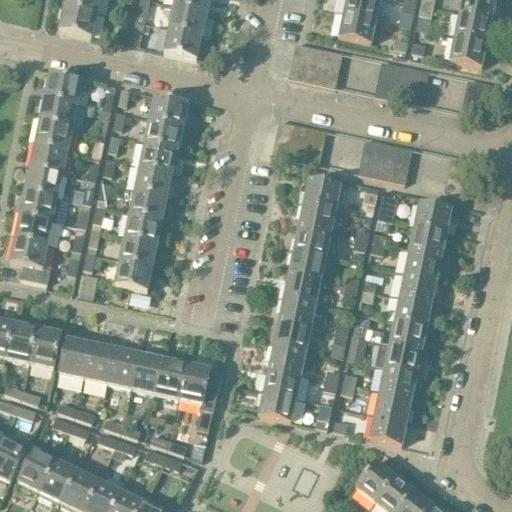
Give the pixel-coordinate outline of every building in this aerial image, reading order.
[(67,0),(65,11),(96,17),(99,0),(67,0)] [(174,0),(173,9),(204,16),(207,0),(174,0)] [(373,0),(346,0),(342,19),(376,26),(381,2),(395,5),(373,0)] [(403,0),(402,6),(414,9),(416,0),(403,0)] [(422,0),(420,9),(432,12),(434,3),(422,0)] [(485,0),(461,0),(457,18),(490,25),(495,2),(485,0)] [(139,2),(136,19),(145,21),(149,5),(139,2)] [(401,17),(412,19),(414,9),(402,6),(401,17)] [(120,24),(129,26),(132,9),(123,8),(120,24)] [(173,9),(168,33),(199,40),(204,16),(173,9)] [(420,9),(414,35),(426,38),(432,12),(420,9)] [(65,11),(60,36),(90,42),(96,17),(65,11)] [(452,42),(485,49),(490,25),(457,18),(452,42)] [(337,43),(371,50),(376,26),(342,19),(337,43)] [(135,26),(131,43),(140,45),(144,28),(135,26)] [(118,31),(115,47),(124,49),(127,33),(118,31)] [(168,33),(163,58),(194,64),(199,40),(168,33)] [(485,49),(452,42),(447,66),(480,73),(485,49)] [(392,54),(404,57),(407,46),(394,44),(392,54)] [(412,47),(410,58),(422,61),(424,50),(412,47)] [(294,49),(291,61),(316,66),(318,54),(294,49)] [(318,54),(316,66),(339,71),(342,59),(318,54)] [(291,61),(289,72),(313,77),(316,66),(291,61)] [(316,66),(313,77),(337,82),(339,71),(316,66)] [(380,66),(378,79),(402,84),(404,72),(380,66)] [(286,84),(311,89),(313,77),(289,72),(286,84)] [(404,72),(402,84),(425,89),(428,77),(404,72)] [(313,77),(311,89),(334,94),(337,82),(313,77)] [(50,79),(45,102),(76,109),(81,85),(50,79)] [(378,79),(375,90),(399,95),(402,84),(378,79)] [(402,84),(399,95),(423,100),(425,89),(402,84)] [(466,85),(464,97),(488,103),(490,90),(466,85)] [(106,90),(105,98),(113,100),(114,92),(106,90)] [(373,102),(397,107),(399,95),(375,90),(373,102)] [(120,93),(116,110),(126,112),(129,95),(120,93)] [(399,95),(397,107),(420,112),(423,100),(399,95)] [(464,97),(462,108),(486,113),(488,103),(464,97)] [(104,98),(100,114),(110,116),(113,100),(105,98),(104,98)] [(154,101),(149,125),(180,131),(185,107),(154,101)] [(45,102),(40,126),(71,133),(76,109),(45,102)] [(483,125),(486,113),(462,108),(459,120),(483,125)] [(100,114),(96,138),(95,138),(104,140),(110,116),(100,114)] [(110,141),(120,143),(124,120),(115,117),(110,141)] [(149,125),(144,148),(175,155),(180,131),(149,125)] [(40,126),(35,149),(66,155),(71,133),(40,126)] [(278,126),(275,139),(299,144),(302,131),(278,126)] [(302,131),(299,144),(323,149),(325,136),(302,131)] [(275,139),(273,149),(297,154),(299,144),(275,139)] [(110,141),(106,158),(116,160),(119,143),(110,141)] [(299,144),(297,154),(320,159),(323,149),(299,144)] [(91,162),(99,164),(103,147),(94,145),(91,162)] [(363,145),(361,156),(386,162),(388,150),(363,145)] [(144,148),(139,171),(170,177),(175,155),(144,148)] [(35,149),(30,173),(61,179),(66,155),(35,149)] [(270,162),(294,167),(297,154),(273,149),(270,162)] [(388,150),(386,162),(409,167),(411,154),(388,150)] [(297,154),(294,167),(318,172),(320,159),(297,154)] [(361,156),(359,168),(383,173),(386,162),(361,156)] [(386,162),(383,173),(407,178),(409,167),(386,162)] [(450,163),(448,175),(471,181),(474,168),(450,163)] [(105,164),(102,181),(111,183),(114,166),(105,164)] [(359,168),(356,180),(380,185),(383,173),(359,168)] [(86,185),(95,187),(98,171),(89,169),(86,185)] [(139,171),(134,195),(165,201),(170,177),(139,171)] [(30,173),(25,197),(56,203),(61,179),(30,173)] [(383,173),(380,185),(404,190),(407,178),(383,173)] [(448,175),(445,186),(469,191),(471,181),(448,175)] [(307,185),(302,209),(335,215),(340,192),(307,185)] [(445,186),(443,198),(466,203),(469,191),(445,186)] [(100,188),(97,204),(106,206),(109,190),(100,188)] [(362,207),(373,209),(377,193),(366,191),(362,207)] [(83,196),(81,208),(90,210),(93,194),(84,192),(83,196)] [(71,194),(69,206),(76,207),(81,208),(83,196),(71,194)] [(134,195),(129,219),(160,225),(165,201),(134,195)] [(25,197),(20,220),(51,227),(56,203),(25,197)] [(382,200),(380,211),(392,214),(394,203),(382,200)] [(417,208),(412,233),(445,240),(450,215),(434,212),(435,205),(420,202),(419,208),(417,208)] [(76,232),(85,234),(90,210),(81,208),(76,207),(75,212),(80,213),(76,232)] [(302,209),(298,232),(330,238),(335,215),(302,209)] [(95,212),(92,228),(101,230),(105,214),(95,212)] [(129,219),(124,243),(154,249),(160,225),(129,219)] [(20,220),(15,243),(46,250),(51,227),(20,220)] [(298,232),(293,255),(325,262),(330,238),(298,232)] [(412,233),(407,256),(440,263),(445,240),(412,233)] [(356,234),(354,243),(366,245),(367,237),(356,234)] [(90,235),(87,251),(96,253),(100,236),(90,235)] [(374,238),(372,248),(384,251),(386,241),(374,238)] [(74,239),(71,255),(80,257),(83,241),(74,239)] [(42,273),(46,250),(15,243),(10,268),(22,270),(19,284),(46,290),(49,275),(42,273)] [(124,243),(119,266),(150,273),(154,249),(124,243)] [(352,255),(363,257),(366,245),(354,243),(352,255)] [(372,248),(370,258),(382,260),(384,251),(372,248)] [(66,280),(74,282),(80,257),(71,255),(66,280)] [(293,255),(288,279),(320,284),(325,262),(293,255)] [(407,256),(403,280),(435,287),(440,263),(407,256)] [(85,259),(82,275),(91,277),(92,272),(98,273),(100,264),(94,263),(95,260),(85,259)] [(145,296),(150,273),(119,266),(114,290),(145,296)] [(81,278),(76,301),(92,304),(97,283),(81,278)] [(365,278),(362,295),(374,297),(376,288),(381,289),(382,282),(365,278)] [(288,279),(283,303),(315,309),(320,284),(288,279)] [(401,289),(398,303),(430,310),(435,287),(403,280),(401,289)] [(346,281),(345,289),(356,292),(358,284),(346,281)] [(342,302),(353,304),(356,292),(345,289),(342,302)] [(362,295),(360,305),(372,308),(374,297),(362,295)] [(283,303),(278,327),(310,332),(315,309),(283,303)] [(398,303),(393,327),(425,334),(430,310),(398,303)] [(13,329),(0,325),(0,369),(4,370),(5,365),(13,329)] [(278,327),(273,350),(305,356),(310,332),(278,327)] [(393,327),(388,350),(420,357),(425,334),(393,327)] [(336,328),(334,338),(346,340),(348,330),(336,328)] [(13,329),(5,365),(29,370),(36,334),(13,329)] [(354,332),(352,342),(364,345),(366,334),(354,332)] [(36,334),(29,370),(53,375),(60,339),(36,334)] [(332,348),(344,350),(346,340),(334,338),(332,348)] [(352,342),(348,360),(361,362),(364,345),(352,342)] [(65,344),(58,380),(82,385),(90,349),(65,344)] [(379,348),(374,372),(383,374),(415,381),(420,357),(388,350),(379,348)] [(90,349),(82,385),(104,390),(112,354),(90,349)] [(273,350),(268,373),(300,380),(305,356),(273,350)] [(112,354),(104,390),(129,395),(138,359),(112,354)] [(138,359),(129,395),(154,400),(161,364),(138,359)] [(177,405),(185,369),(161,364),(154,400),(177,405)] [(185,369),(177,405),(201,410),(200,416),(212,419),(220,380),(208,378),(209,374),(185,369)] [(268,373),(263,397),(295,403),(300,380),(268,373)] [(383,374),(378,397),(410,404),(415,381),(383,374)] [(326,376),(324,385),(336,387),(338,378),(326,376)] [(344,379),(342,390),(354,392),(356,382),(344,379)] [(334,398),(336,387),(324,385),(322,395),(334,398)] [(6,390),(3,399),(20,405),(23,396),(6,390)] [(342,390),(340,399),(352,401),(354,392),(342,390)] [(23,396),(20,405),(37,411),(40,402),(23,396)] [(263,397),(258,421),(290,427),(295,403),(263,397)] [(378,397),(373,421),(406,427),(410,404),(378,397)] [(0,406),(0,415),(15,420),(18,411),(0,405),(0,406)] [(59,408),(57,417),(74,423),(76,414),(59,408)] [(18,411),(15,420),(32,426),(35,417),(18,411)] [(76,414),(74,423),(91,429),(93,420),(76,414)] [(373,421),(368,444),(400,451),(406,427),(373,421)] [(316,422),(314,433),(326,435),(328,425),(316,422)] [(52,433),(68,438),(71,429),(54,423),(52,433)] [(106,424),(103,433),(120,439),(123,430),(106,424)] [(331,437),(344,439),(346,429),(334,426),(331,437)] [(71,429),(68,438),(85,444),(88,435),(71,429)] [(123,430),(120,439),(137,445),(140,436),(123,430)] [(97,448),(114,454),(117,445),(101,439),(97,448)] [(151,440),(148,449),(165,455),(168,446),(151,440)] [(2,445),(0,448),(0,483),(9,488),(25,456),(2,445)] [(117,445),(114,454),(131,460),(134,451),(117,445)] [(168,446),(165,455),(182,461),(185,452),(168,446)] [(193,449),(190,463),(200,467),(206,451),(193,449)] [(32,455),(17,487),(39,498),(55,466),(32,455)] [(143,464),(161,470),(164,461),(146,455),(143,464)] [(164,461),(161,470),(178,476),(181,467),(164,461)] [(55,466),(39,498),(61,509),(77,476),(55,466)] [(375,467),(354,493),(374,508),(394,482),(375,467)] [(77,476),(61,509),(67,511),(86,511),(99,487),(77,476)] [(394,482),(374,508),(379,511),(401,511),(413,497),(394,482)] [(99,487),(86,511),(113,511),(120,497),(99,487)] [(120,497),(113,511),(140,511),(142,508),(120,497)] [(413,497),(401,511),(431,511),(432,511),(413,497)]
